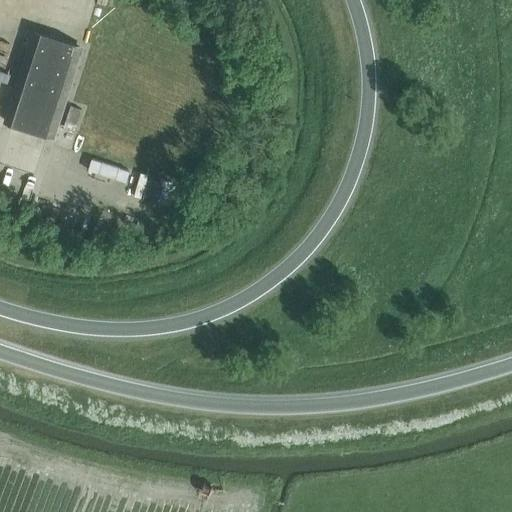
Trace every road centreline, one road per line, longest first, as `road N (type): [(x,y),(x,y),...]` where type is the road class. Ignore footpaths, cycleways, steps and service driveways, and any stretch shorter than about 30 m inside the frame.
road 1 (trunk): [(352,0),(366,57),(363,138),(324,224),(283,269),(229,304),(176,322),(89,326),(0,307)]
road 2 (trunk): [(0,352),(152,394),(277,406),(370,398),(511,363)]
